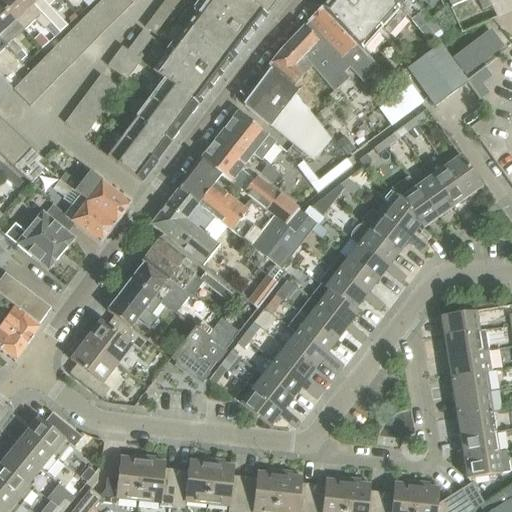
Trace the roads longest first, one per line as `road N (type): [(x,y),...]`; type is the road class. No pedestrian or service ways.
road 1 (residential): [(29,373),(160,187),(307,0)]
road 2 (residential): [(29,373),(98,419),(310,442)]
road 3 (residential): [(310,442),(323,455),(426,467),(436,458),(415,308)]
road 4 (residential): [(310,442),(415,308)]
